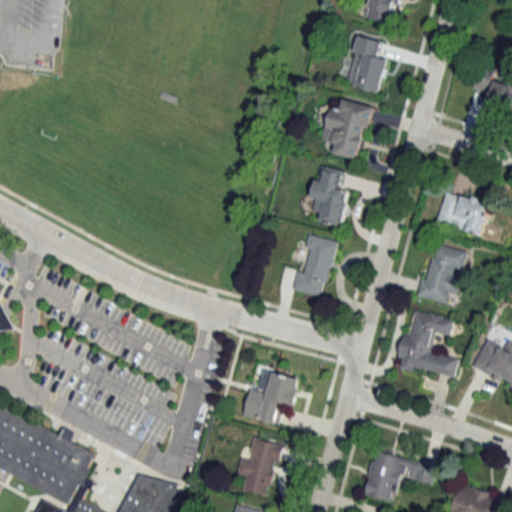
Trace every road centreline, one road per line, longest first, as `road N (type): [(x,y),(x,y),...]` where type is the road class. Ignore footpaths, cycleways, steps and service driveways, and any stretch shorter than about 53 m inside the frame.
road 1 (residential): [(313,511),(450,0)]
road 2 (residential): [(357,349),(157,293),(0,208)]
road 3 (residential): [(511,451),(344,397)]
